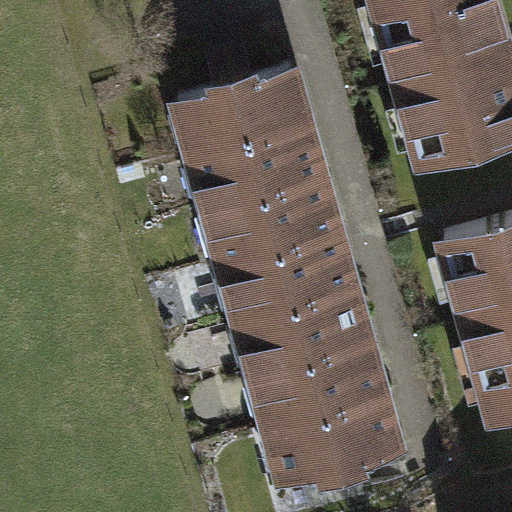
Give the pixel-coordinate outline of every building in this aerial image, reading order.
[(511,136),(511,67),(493,0),(380,0),(425,161),(511,136)] [(289,60),(179,90),(194,145),(305,116),(289,60)] [(305,116),(194,145),(209,201),(319,169),(305,116)] [(319,169),(209,201),(224,255),(335,224),(319,169)] [(511,209),(445,228),(497,415),(511,411),(511,209)] [(335,224),(224,255),(240,310),(350,279),(335,224)] [(350,279),(240,310),(255,365),(366,334),(350,279)] [(366,334),(255,365),(271,420),(382,389),(366,334)] [(382,389),(271,420),(287,475),(397,444),(382,389)]
